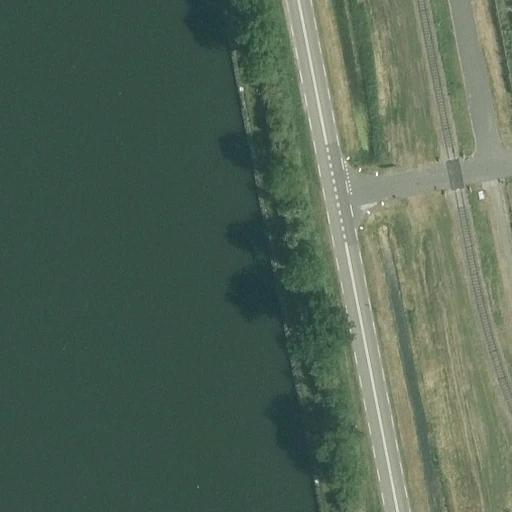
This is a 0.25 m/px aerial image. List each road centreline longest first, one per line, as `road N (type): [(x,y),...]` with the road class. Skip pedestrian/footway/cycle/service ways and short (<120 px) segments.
road 1 (unclassified): [(396,511),(298,0)]
road 2 (track): [(511,261),(452,0)]
